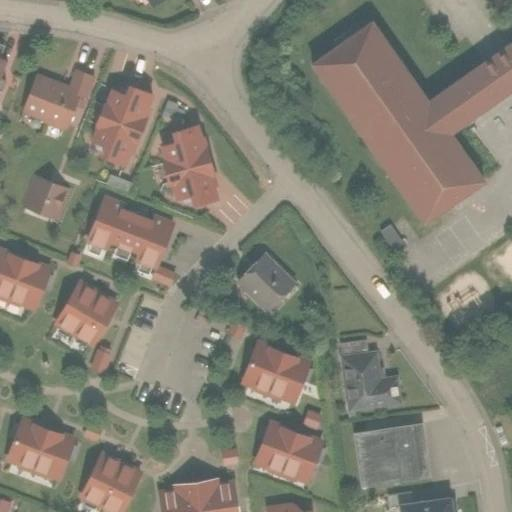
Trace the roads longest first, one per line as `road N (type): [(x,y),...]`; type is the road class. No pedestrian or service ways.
road 1 (residential): [(201,63),(469,412),(495,511)]
road 2 (residential): [(0,8),(132,34),(201,63)]
